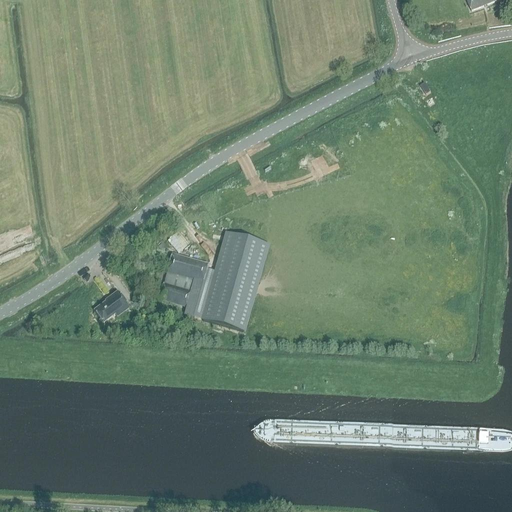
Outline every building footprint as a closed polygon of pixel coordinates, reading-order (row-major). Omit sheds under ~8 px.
[(464,0),(469,12),(500,1),(499,0),(464,0)] [(430,94),(424,84),(419,87),(425,97),(430,94)] [(226,235),(201,321),(242,332),(266,246),(226,235)] [(156,246),(160,251),(167,246),(162,241),(156,246)] [(202,283),(207,265),(171,255),(158,300),(185,308),(193,281),(202,283)] [(116,318),(128,308),(116,292),(110,297),(111,299),(93,312),(102,324),(114,315),(116,318)] [(153,324),(144,322),(143,329),(152,331),(153,324)]
